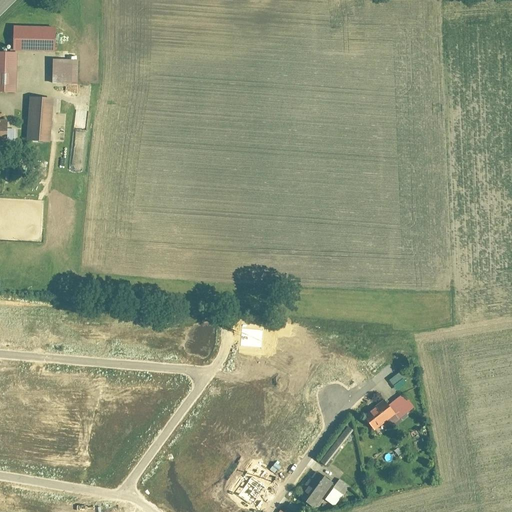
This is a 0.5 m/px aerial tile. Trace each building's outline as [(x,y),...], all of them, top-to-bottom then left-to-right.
[(57,29),(12,29),(12,51),(57,51),(57,29)] [(0,54),(0,92),(15,92),(15,55),(0,54)] [(50,62),(51,86),(70,86),(69,62),(50,62)] [(26,99),(25,141),(50,141),(51,100),(26,99)] [(239,346),(262,348),(264,328),(241,326),(239,346)] [(226,421),(238,404),(216,388),(203,405),(207,408),(223,419),(226,421)] [(409,409),(399,398),(388,408),(398,419),(409,409)] [(362,419),(373,432),(392,415),(381,403),(362,419)] [(216,429),(223,419),(207,408),(200,418),(216,429)] [(279,472),(293,451),(274,438),(260,459),(279,472)] [(251,477),(262,485),(269,475),(257,466),(253,471),(251,469),(248,475),(251,477)] [(316,472),(295,501),(309,511),(329,481),(316,472)] [(250,505),(263,486),(262,485),(251,477),(238,496),(250,505)] [(325,498),(336,506),(349,489),(339,481),(325,498)]
